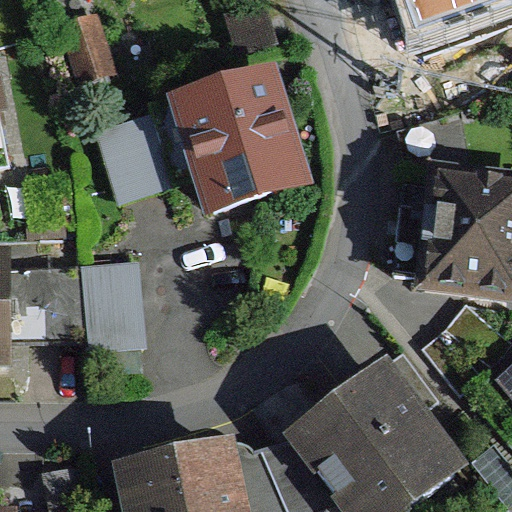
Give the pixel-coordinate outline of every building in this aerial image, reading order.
[(405,0),(416,30),(499,0),(405,0)] [(297,199),(263,85),(160,115),(194,229),(297,199)] [(157,123),(101,135),(118,211),(173,199),(157,123)] [(511,192),(425,182),(409,302),(511,315),(511,192)] [(144,271),(88,274),(93,360),(149,357),(144,271)] [(423,511),(462,481),(377,376),(276,457),(320,511),(423,511)] [(511,403),(511,379),(500,391),(511,403)] [(231,511),(219,456),(106,480),(112,511),(231,511)]
